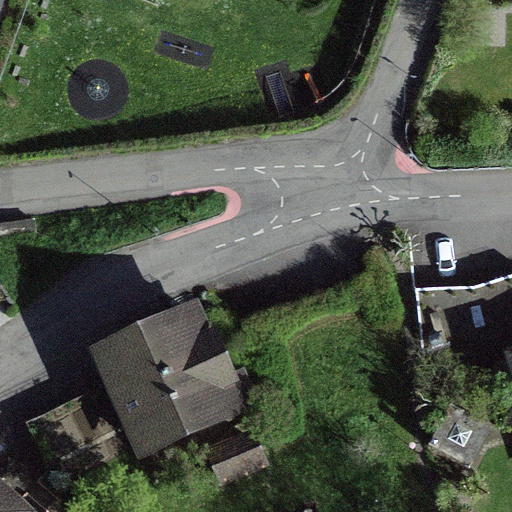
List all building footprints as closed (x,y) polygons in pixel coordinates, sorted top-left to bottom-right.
[(346,291),(259,323),(287,397),(374,364),(346,291)] [(425,405),(511,401),(511,295),(480,305),(419,305),(425,405)] [(146,471),(251,429),(208,324),(103,367),(146,471)] [(268,481),(255,448),(216,463),(229,496),(268,481)] [(0,511),(24,511),(0,487),(0,511)]
